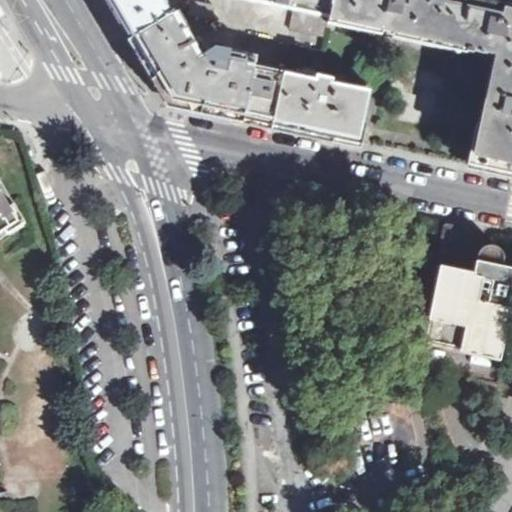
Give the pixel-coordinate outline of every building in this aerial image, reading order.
[(110,0),(133,37),(175,13),(166,0),(110,0)] [(330,22),(333,0),(260,0),(295,8),(290,29),(327,37),(330,22)] [(499,172),(511,174),(511,2),(499,0),(333,0),(330,22),(495,58),(471,166),(499,172)] [(175,13),(133,37),(166,94),(172,104),(176,105),(273,124),(287,72),(246,66),(247,58),(213,51),(204,58),(175,13)] [(370,89),(287,72),(273,124),(316,133),(359,143),(370,89)] [(0,511),(0,233),(5,229),(9,236),(25,224),(15,205),(11,209),(0,189),(0,511)] [(433,295),(418,367),(497,384),(511,314),(511,238),(445,224),(432,294),(433,295)]
